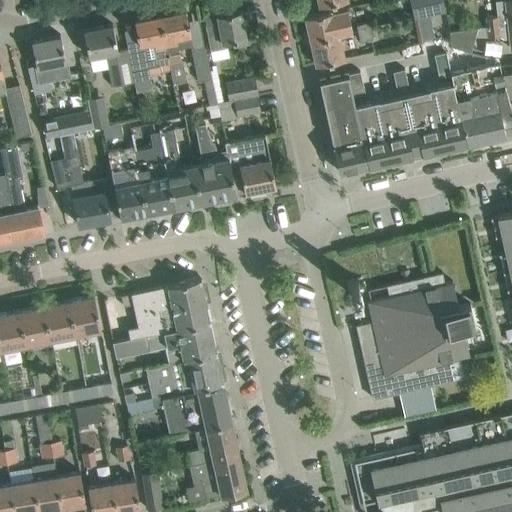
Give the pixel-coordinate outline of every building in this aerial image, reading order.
[(425,14),(444,10),(445,10),(442,0),(422,0),(423,2),(425,14)] [(496,15),(485,16),(486,27),(511,23),(511,0),(496,0),(494,0),(496,15)] [(321,12),(305,16),(306,20),(310,40),(340,33),(352,31),(347,7),(321,12)] [(189,20),(188,20),(186,9),(161,14),(167,43),(174,82),(187,80),(183,61),(182,61),(180,52),(179,52),(178,48),(193,45),(189,24),(189,20)] [(223,41),(246,37),(241,10),(204,17),(207,30),(211,50),(225,47),(223,41)] [(174,82),(167,43),(161,14),(135,19),(137,30),(136,30),(137,34),(138,34),(139,44),(154,41),(155,45),(157,56),(160,71),(170,69),(173,83),(174,82)] [(511,49),(511,23),(486,27),(487,37),(500,36),(504,38),(510,37),(511,49)] [(84,29),(89,56),(105,53),(111,84),(134,80),(128,52),(127,48),(118,50),(113,24),(84,29)] [(360,42),(373,39),(374,39),(371,27),(357,30),(360,42)] [(463,49),(471,51),(478,28),(464,29),(449,31),(451,46),(463,49)] [(315,64),(346,57),(340,33),(310,40),(315,64)] [(60,34),(31,40),(40,80),(40,82),(69,76),(68,74),(66,61),(60,34)] [(205,47),(192,50),(199,81),(211,78),(205,47)] [(144,48),(128,52),(134,80),(149,77),(144,48)] [(446,51),(434,54),(439,76),(451,74),(450,72),(446,51)] [(498,61),(450,72),(451,74),(453,82),(467,142),(468,142),(468,141),(485,137),(485,138),(505,134),(510,133),(511,132),(511,109),(501,65),(498,56),(497,56),(498,61)] [(511,63),(501,65),(511,109),(511,63)] [(404,68),(393,71),(396,86),(408,83),(404,68)] [(360,71),(350,73),(355,95),(365,93),(360,71)] [(329,126),(359,119),(356,103),(354,96),(355,95),(350,73),(348,73),(348,74),(319,80),(321,88),(320,88),(329,126)] [(229,100),(257,95),(254,76),(226,81),(229,100)] [(379,98),(356,103),(359,119),(369,164),(382,161),(390,160),(391,159),(399,158),(413,155),(411,146),(420,144),(422,153),(436,149),(444,148),(445,147),(453,146),(467,142),(453,82),(429,87),(431,93),(380,104),(379,98)] [(16,137),(31,133),(19,83),(18,84),(18,85),(19,85),(20,88),(5,92),(16,137)] [(257,95),(234,99),(237,115),(241,114),(260,111),(257,95)] [(90,113),(93,127),(95,127),(110,124),(106,106),(90,110),(90,113)] [(90,110),(43,119),(47,138),(60,135),(74,132),(94,128),(93,127),(90,113),(90,110)] [(339,171),(369,164),(359,119),(329,126),(339,171)] [(238,192),(226,141),(225,142),(227,151),(216,153),(204,122),(194,125),(202,162),(193,163),(201,199),(201,200),(236,193),(238,192)] [(120,123),(103,127),(105,139),(122,136),(120,123)] [(173,127),(158,130),(173,206),(201,200),(201,199),(193,163),(178,166),(175,156),(178,155),(173,127)] [(137,148),(134,149),(146,211),(173,206),(158,130),(148,132),(151,146),(137,148)] [(64,156),(50,160),(57,187),(71,184),(78,224),(79,224),(110,218),(120,216),(114,186),(88,192),(86,180),(83,181),(74,132),(60,135),(64,156)] [(245,191),(275,185),(265,133),(226,141),(238,192),(238,182),(243,181),(245,191)] [(22,177),(15,144),(0,146),(0,148),(5,174),(18,236),(43,231),(38,205),(25,207),(18,177),(22,177)] [(120,216),(146,211),(134,145),(108,149),(108,150),(107,150),(111,169),(114,186),(120,216)] [(0,239),(18,236),(5,174),(0,174),(0,239)] [(44,185),(39,186),(43,205),(49,204),(44,185)] [(511,511),(511,211),(498,215),(511,279),(511,411),(419,432),(422,445),(354,461),(363,503),(364,503),(364,502),(378,499),(383,507),(386,511),(511,511)] [(372,397),(466,376),(461,356),(469,354),(463,329),(475,326),(470,303),(458,306),(453,281),(445,282),(442,272),(368,288),(370,299),(368,300),(372,320),(356,324),(372,397)] [(133,303),(140,334),(210,320),(200,277),(131,292),(133,303)] [(131,292),(121,294),(123,305),(133,303),(131,292)] [(101,326),(95,300),(94,294),(67,300),(74,332),(101,326)] [(49,337),(74,332),(67,300),(42,305),(49,337)] [(24,342),(49,337),(42,305),(17,310),(24,342)] [(0,346),(24,342),(17,310),(0,313),(0,346)] [(167,361),(216,350),(210,320),(140,334),(112,340),(116,355),(163,345),(167,361)] [(161,395),(223,381),(216,350),(167,361),(146,367),(152,397),(161,395)] [(127,366),(118,368),(120,377),(129,375),(127,366)] [(85,386),(88,398),(114,393),(111,381),(85,386)] [(205,425),(231,419),(223,381),(161,395),(169,433),(205,425)] [(85,386),(64,390),(67,401),(88,398),(85,386)] [(42,394),(35,395),(37,407),(57,403),(55,392),(42,394)] [(133,392),(124,394),(126,402),(135,400),(133,392)] [(35,395),(16,398),(17,410),(37,407),(35,395)] [(75,407),(78,425),(100,421),(97,403),(75,407)] [(52,455),(50,441),(45,413),(37,414),(42,442),(39,443),(41,457),(52,455)] [(189,464),(239,453),(231,419),(205,425),(209,444),(185,449),(189,464)] [(52,455),(64,453),(61,439),(50,441),(52,455)] [(117,460),(129,458),(130,458),(127,445),(116,446),(117,460)] [(7,462),(18,460),(16,447),(4,449),(7,462)] [(82,452),(84,466),(96,464),(93,450),(82,452)] [(239,453),(189,464),(193,485),(202,483),(205,497),(246,488),(239,453)] [(80,469),(56,473),(62,506),(85,503),(85,501),(80,469)] [(147,508),(163,506),(157,470),(141,473),(147,508)] [(39,510),(62,506),(56,473),(33,477),(39,510)] [(15,511),(28,511),(39,510),(33,477),(10,481),(15,511)] [(116,511),(125,511),(140,510),(135,477),(111,481),(116,511)] [(15,511),(10,481),(0,482),(0,511),(15,511)] [(92,511),(116,511),(111,481),(88,484),(92,511)]
